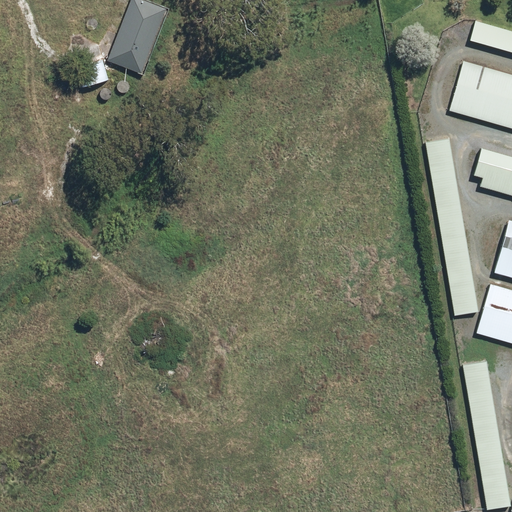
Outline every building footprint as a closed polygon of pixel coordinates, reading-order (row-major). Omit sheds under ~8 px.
[(52,0),(28,0),(36,13),(54,2),(52,0)] [(166,10),(139,0),(132,0),(108,61),(138,73),(138,74),(145,76),(151,62),(147,60),(166,10)] [(511,31),(475,21),(469,41),(511,53),(511,31)] [(511,76),(449,59),(435,108),(511,129),(511,76)] [(109,80),(103,60),(75,68),(81,89),(109,80)] [(113,109),(92,116),(98,135),(120,128),(113,109)] [(52,146),(36,149),(38,161),(53,159),(52,146)] [(511,156),(511,157),(502,191),(511,193),(511,156)] [(511,222),(495,218),(482,268),(511,275),(511,222)] [(467,329),(511,342),(511,292),(480,283),(467,329)] [(511,476),(501,505),(511,508),(511,476)]
